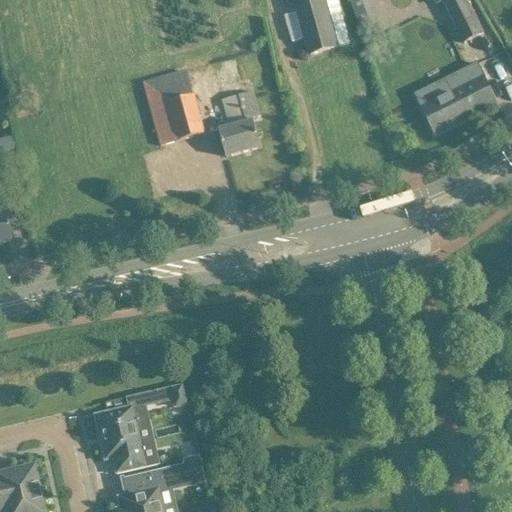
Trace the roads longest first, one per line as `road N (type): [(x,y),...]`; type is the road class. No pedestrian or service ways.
road 1 (secondary): [(0,315),(364,247)]
road 2 (secondary): [(357,216),(0,301)]
road 3 (tertiary): [(414,511),(364,247)]
road 4 (secondary): [(511,150),(459,180),(357,216)]
road 5 (secondary): [(364,247),(431,225),(511,174)]
road 6 (residential): [(80,511),(63,437),(46,429),(0,440)]
